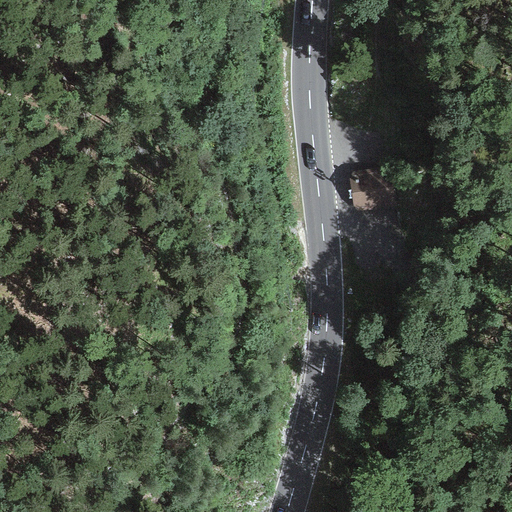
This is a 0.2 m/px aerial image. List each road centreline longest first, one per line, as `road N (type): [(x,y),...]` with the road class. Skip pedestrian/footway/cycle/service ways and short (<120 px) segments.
road 1 (primary): [(312,0),(325,349),(287,511)]
road 2 (track): [(467,286),(408,468),(402,511)]
road 3 (track): [(321,217),(467,286)]
